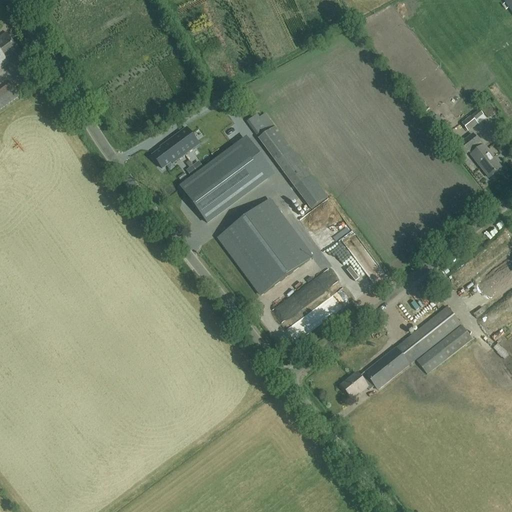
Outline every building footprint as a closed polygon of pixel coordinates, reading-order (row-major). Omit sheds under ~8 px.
[(0,68),(21,54),(6,33),(0,36),(0,68)] [(0,109),(19,96),(11,83),(0,90),(0,109)] [(467,132),(477,124),(475,121),(483,116),(479,111),(471,116),(461,124),(467,132)] [(245,118),(247,121),(245,122),(275,163),(276,162),(310,210),(326,198),(292,151),(265,114),(261,117),(258,113),(257,114),(255,115),(253,112),(245,118)] [(441,122),(440,121),(434,113),(429,117),(435,124),(436,126),(441,122)] [(217,134),(225,128),(218,119),(210,125),(217,134)] [(243,144),(253,137),(244,123),(234,129),(243,144)] [(216,152),(221,150),(210,126),(201,131),(209,147),(213,145),(216,152)] [(152,157),(162,170),(171,163),(172,164),(198,144),(185,128),(160,148),(161,150),(152,157)] [(482,147),(472,135),(459,146),(466,155),(468,153),(471,156),(470,156),(488,178),(498,170),(491,161),(493,159),(483,146),(482,147)] [(241,144),(181,188),(207,224),(268,179),(241,144)] [(198,162),(192,166),(197,172),(202,167),(198,162)] [(191,176),(197,172),(192,166),(187,170),(191,176)] [(313,258),(269,200),(219,238),(262,296),(313,258)] [(320,269),(316,263),(312,267),(309,262),(302,267),(309,277),(320,269)] [(378,390),(409,365),(429,350),(460,325),(446,308),(415,333),(395,348),(364,373),(365,374),(360,377),(357,374),(342,386),(351,399),(362,391),(362,392),(368,388),(367,387),(372,383),(378,390)] [(471,313),(474,319),(484,314),(481,308),(471,313)] [(427,375),(447,360),(472,340),(461,327),(436,347),(417,362),(427,375)] [(491,342),(501,334),(498,330),(488,338),(491,342)] [(479,402),(484,400),(478,386),(472,389),(479,402)]
